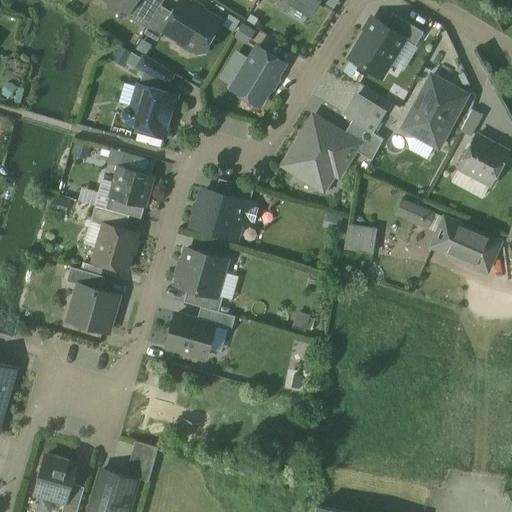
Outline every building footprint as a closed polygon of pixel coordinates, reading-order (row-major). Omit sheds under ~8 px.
[(109,0),(111,5),(111,6),(118,10),(123,9),(128,12),(129,12),(136,0),(109,0)] [(164,0),(136,0),(129,12),(128,12),(130,17),(147,28),(161,6),(164,0)] [(220,21),(185,0),(181,0),(173,13),(163,30),(164,31),(180,40),(183,40),(193,46),(195,50),(200,53),(205,51),(209,46),(208,42),(220,21)] [(317,0),(287,0),(310,13),(317,0)] [(147,28),(144,33),(158,41),(164,31),(163,30),(173,13),(161,6),(147,28)] [(424,33),(393,14),(385,27),(405,39),(404,40),(416,46),(424,33)] [(385,27),(374,20),(351,57),(382,76),(404,40),(405,39),(385,27)] [(257,47),(232,88),(260,106),(285,64),(257,47)] [(174,74),(144,55),(137,66),(167,85),(174,74)] [(467,95),(432,76),(419,100),(420,100),(413,113),(412,112),(403,128),(418,136),(419,133),(438,143),(436,146),(438,147),(467,95)] [(177,96),(139,85),(132,108),(130,107),(125,110),(124,114),(126,119),(129,120),(128,123),(166,134),(177,96)] [(373,103),(367,112),(350,101),(343,114),(353,120),(373,133),(385,113),(372,105),(374,103),(373,103)] [(472,109),(461,131),(471,136),(483,115),(472,109)] [(344,135),(314,117),(302,136),(303,137),(299,144),(298,143),(284,165),(324,189),(334,172),(339,175),(355,150),(372,160),(375,155),(344,135)] [(373,133),(353,120),(344,135),(375,155),(384,139),(373,133)] [(508,152),(477,135),(467,154),(462,155),(459,160),(461,165),(459,168),(491,185),(508,152)] [(153,176),(119,166),(114,184),(119,185),(116,196),(111,195),(111,197),(145,206),(153,176)] [(254,189),(219,179),(215,193),(250,203),(254,189)] [(215,193),(204,190),(194,225),(234,237),(238,221),(255,225),(255,223),(259,208),(260,206),(250,203),(215,193)] [(145,206),(111,197),(107,209),(130,215),(141,218),(145,206)] [(435,213),(403,199),(396,214),(428,228),(435,213)] [(107,209),(95,205),(91,221),(104,225),(126,231),(130,215),(107,209)] [(500,242),(445,218),(433,247),(448,253),(446,256),(459,262),(461,259),(488,271),(500,242)] [(126,231),(104,225),(94,261),(127,270),(137,234),(126,231)] [(377,229),(348,225),(345,249),(374,253),(377,229)] [(227,260),(187,249),(176,285),(188,288),(217,297),(217,296),(227,260)] [(106,277),(71,267),(67,281),(79,285),(79,284),(102,290),(106,277)] [(102,290),(79,284),(79,285),(68,320),(109,332),(119,296),(102,290)] [(217,297),(188,288),(184,302),(201,307),(219,312),(223,298),(217,296),(217,297)] [(219,312),(201,307),(197,320),(215,325),(215,326),(231,331),(236,317),(219,312)] [(197,320),(177,314),(167,347),(206,358),(215,326),(215,325),(197,320)] [(0,363),(0,399),(6,401),(15,368),(0,363)] [(159,448),(136,441),(125,476),(137,480),(137,479),(149,482),(159,448)] [(58,458),(46,455),(35,494),(65,503),(66,503),(71,484),(77,464),(69,461),(69,460),(59,457),(58,458)] [(125,476),(102,470),(90,511),(127,511),(137,480),(125,476)] [(77,511),(85,487),(71,484),(66,503),(65,503),(62,511),(77,511)]
